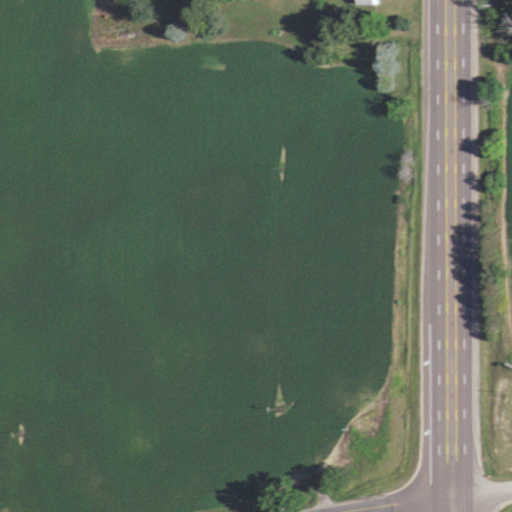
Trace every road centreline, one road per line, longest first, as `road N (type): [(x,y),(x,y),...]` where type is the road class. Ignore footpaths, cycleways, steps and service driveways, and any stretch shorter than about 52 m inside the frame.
road 1 (secondary): [(453,511),(451,0)]
road 2 (residential): [(346,511),(511,487)]
